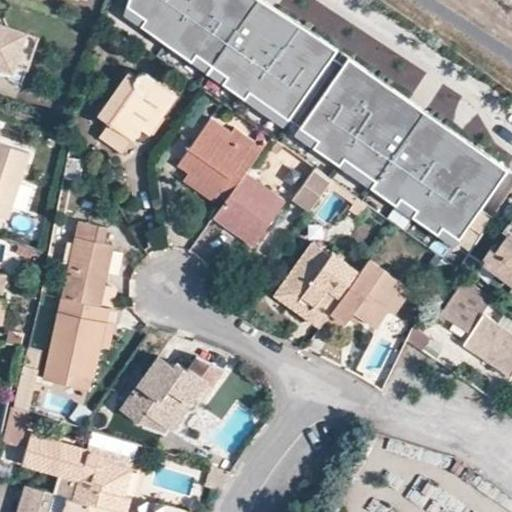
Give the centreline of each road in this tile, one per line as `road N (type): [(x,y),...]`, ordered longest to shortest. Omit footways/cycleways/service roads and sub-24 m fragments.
road 1 (residential): [(511,453),(480,432),(318,380)]
road 2 (residential): [(318,380),(175,288)]
road 3 (residential): [(230,511),(318,380)]
